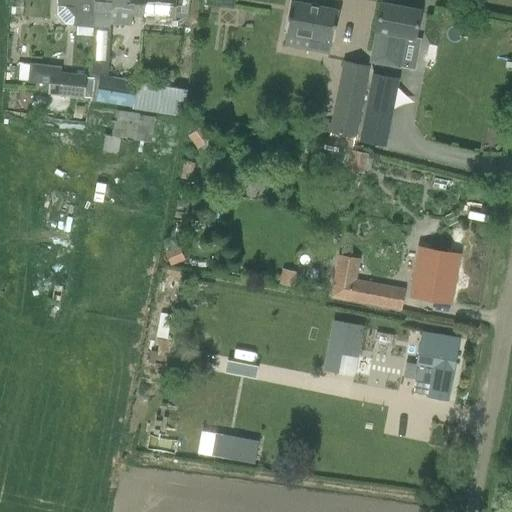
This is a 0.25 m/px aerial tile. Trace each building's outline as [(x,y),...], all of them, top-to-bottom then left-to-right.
[(58,0),(58,15),(66,24),(77,25),(94,27),(95,1),(93,1),(92,0),(58,0)] [(94,27),(109,28),(110,24),(130,25),(131,24),(132,17),(174,19),(175,0),(92,0),(93,1),(95,1),(94,27)] [(206,0),(205,5),(233,9),(234,0),(206,0)] [(339,11),(291,3),(285,35),(315,40),(313,50),(330,53),(332,43),(334,43),(339,11)] [(376,32),(370,62),(399,67),(404,38),(415,40),(420,12),(380,4),(375,32),(376,32)] [(77,25),(77,35),(94,36),(94,27),(77,25)] [(330,137),(354,142),(370,66),(344,61),(331,123),(325,122),(323,131),(331,133),(330,137)] [(90,99),(91,78),(86,78),(87,74),(61,72),(62,67),(30,63),(28,82),(50,84),(49,95),(90,99)] [(90,99),(132,106),(136,81),(100,76),(92,75),(91,78),(90,99)] [(389,106),(387,78),(368,80),(370,107),(389,106)] [(155,139),(156,113),(115,111),(114,133),(107,133),(106,149),(121,150),(121,138),(155,139)] [(202,126),(190,134),(198,147),(210,139),(202,126)] [(350,151),(346,171),(364,174),(368,154),(350,151)] [(184,161),(181,178),(191,180),(194,163),(184,161)] [(179,246),(165,252),(171,266),(185,260),(179,246)] [(421,251),(413,295),(428,298),(448,301),(456,257),(436,253),(421,251)] [(350,300),(400,309),(403,290),(355,281),(359,260),(337,256),(330,298),(340,300),(340,297),(350,299),(350,300)] [(282,269),(279,284),(294,287),(297,272),(282,269)] [(321,370),(337,374),(345,342),(360,346),(364,328),(333,320),(321,370)] [(435,394),(447,395),(451,360),(452,360),(457,333),(426,327),(421,354),(444,358),(443,363),(439,363),(435,394)] [(211,456),(255,464),(259,441),(215,433),(211,456)]
